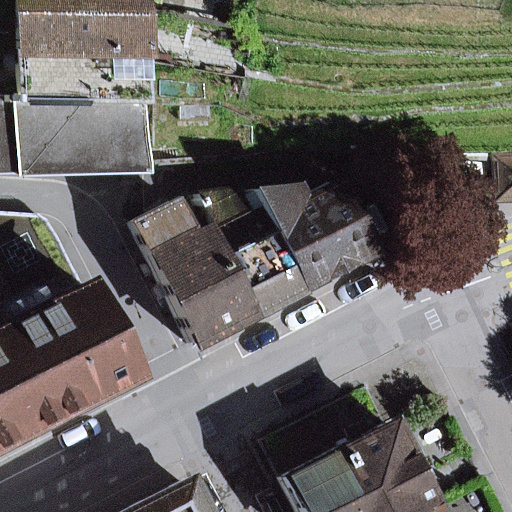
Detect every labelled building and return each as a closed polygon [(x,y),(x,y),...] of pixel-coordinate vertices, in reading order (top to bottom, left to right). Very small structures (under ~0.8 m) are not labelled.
[(14,100),(141,101),(142,59),(143,10),(142,0),(14,0),(11,100),(14,100)] [(242,79),(249,30),(143,10),(142,59),(242,79)] [(0,173),(143,169),(141,101),(14,100),(11,100),(0,99),(0,173)] [(511,158),(494,159),(494,199),(511,198),(511,158)] [(253,208),(295,289),(365,253),(328,183),(294,201),(287,187),(240,191),(250,210),(253,208)] [(408,197),(418,218),(440,207),(429,186),(408,197)] [(199,230),(242,315),(295,289),(253,208),(250,210),(240,214),(230,193),(194,197),(210,229),(204,232),(202,228),(199,230)] [(127,225),(187,345),(242,315),(199,230),(185,236),(168,203),(127,225)] [(0,440),(125,376),(78,286),(0,326),(0,440)] [(384,424),(277,479),(294,511),(412,511),(426,505),(384,424)] [(194,511),(179,482),(120,511),(194,511)]
